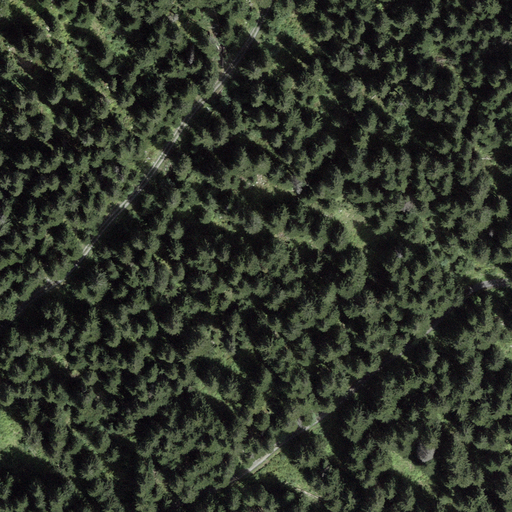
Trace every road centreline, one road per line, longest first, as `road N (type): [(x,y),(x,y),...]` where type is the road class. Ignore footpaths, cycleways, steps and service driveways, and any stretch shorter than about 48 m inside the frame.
road 1 (track): [(0,361),(282,0)]
road 2 (track): [(511,273),(286,463),(182,511)]
